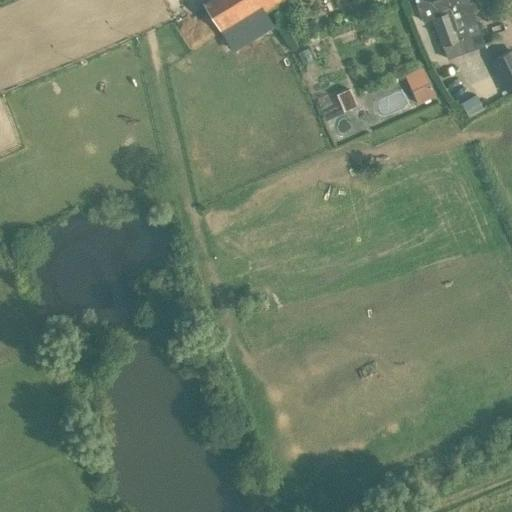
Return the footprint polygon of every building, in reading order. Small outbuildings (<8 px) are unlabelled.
[(250,0),(258,13),(259,12),(264,10),(279,0),(250,0)] [(442,0),(420,0),(421,1),(416,2),(423,20),(432,16),(447,58),(464,52),(449,12),(441,15),(437,6),(436,6),(435,3),(442,0)] [(442,0),(435,3),(436,6),(437,6),(441,15),(449,12),(464,52),(486,44),(474,10),(478,9),(475,1),(470,2),(469,0),(442,0)] [(258,13),(223,34),(232,49),(273,24),(264,10),(259,12),(258,13)] [(304,63),(313,59),(307,46),(298,50),(304,63)] [(491,62),(504,94),(511,90),(511,89),(511,88),(511,59),(508,51),(493,58),(491,62)] [(403,72),(417,103),(435,95),(422,64),(403,72)] [(350,86),(337,92),(344,108),(357,102),(350,86)] [(476,94),(461,103),(466,111),(480,102),(476,94)]
